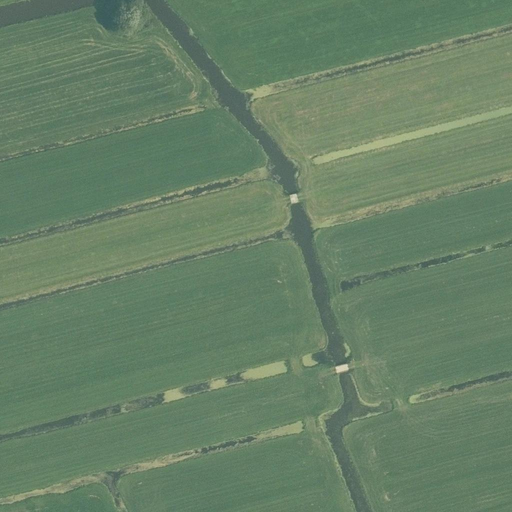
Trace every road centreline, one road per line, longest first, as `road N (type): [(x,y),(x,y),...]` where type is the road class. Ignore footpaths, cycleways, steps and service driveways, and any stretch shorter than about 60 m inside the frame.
road 1 (track): [(511,128),(334,175),(297,197),(0,263)]
road 2 (track): [(511,361),(393,391),(366,388),(359,365),(348,366),(306,390)]
